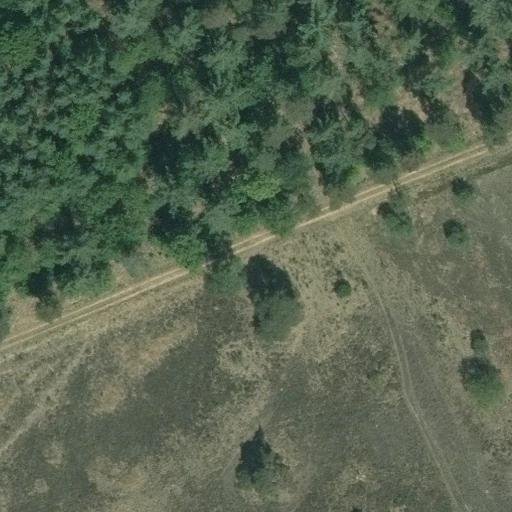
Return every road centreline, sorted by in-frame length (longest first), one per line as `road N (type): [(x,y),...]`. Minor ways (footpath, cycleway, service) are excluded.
road 1 (track): [(341,211),(0,352)]
road 2 (track): [(225,0),(341,211)]
road 3 (track): [(341,211),(511,138)]
